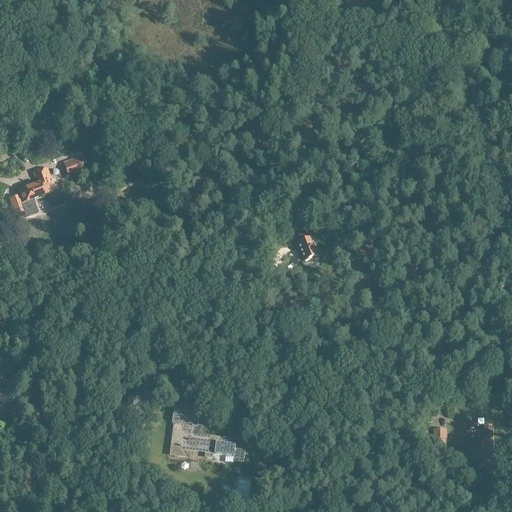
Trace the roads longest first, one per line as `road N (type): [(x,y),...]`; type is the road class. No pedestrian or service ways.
road 1 (track): [(0,328),(215,344),(344,372),(391,370),(488,346),(511,350)]
road 2 (unclassified): [(511,232),(444,0)]
road 3 (track): [(79,338),(84,511)]
